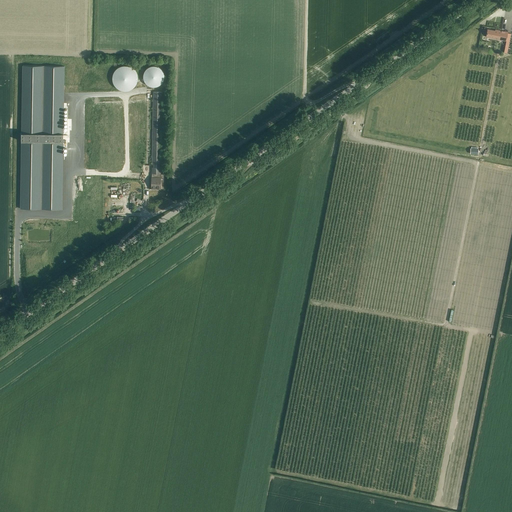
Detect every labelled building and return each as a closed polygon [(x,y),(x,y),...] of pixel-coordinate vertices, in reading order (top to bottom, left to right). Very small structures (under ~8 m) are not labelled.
[(508,32),(499,30),(495,30),(495,31),(487,29),(486,37),(506,41),(504,52),(507,53),(511,34),(508,33),(508,32)] [(148,61),(148,78),(162,78),(162,61),(148,61)] [(64,66),(23,66),(20,208),(20,209),(62,209),(62,196),(63,143),(66,143),(66,140),(63,140),(64,66)] [(162,92),(153,92),(152,165),(161,165),(162,92)] [(121,159),(122,133),(109,133),(108,142),(112,142),(112,146),(109,146),(109,148),(112,148),(112,150),(116,150),(116,159),(121,159)] [(100,143),(80,143),(80,188),(100,189),(100,143)] [(161,174),(152,174),(152,177),(151,189),(161,189),(164,189),(164,178),(161,178),(161,177),(161,174)]
